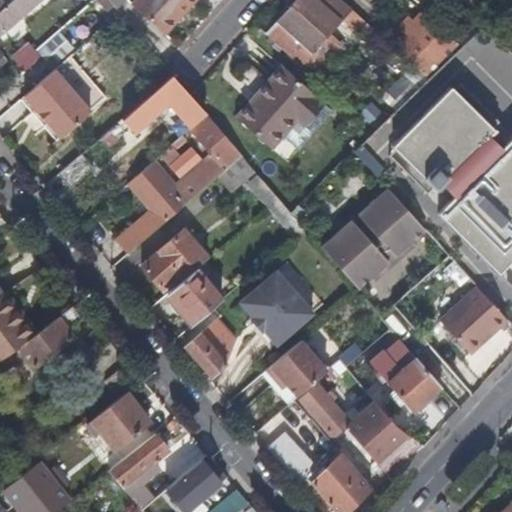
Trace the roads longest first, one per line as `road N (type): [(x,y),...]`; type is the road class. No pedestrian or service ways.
road 1 (residential): [(0,175),(288,511)]
road 2 (tertiary): [(401,511),(511,390)]
